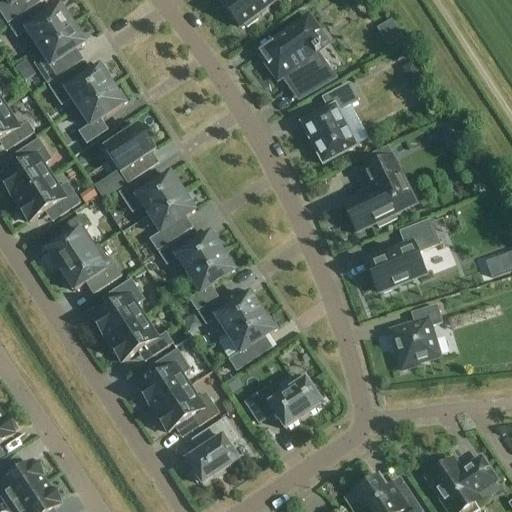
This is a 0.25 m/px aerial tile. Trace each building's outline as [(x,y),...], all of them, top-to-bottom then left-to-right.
[(22,2),(24,0),(5,0),(0,3),(0,12),(8,25),(28,12),(22,2)] [(229,0),(223,5),(241,29),(245,26),(248,29),(259,21),(256,18),(275,4),(272,0),(229,0)] [(39,50),(73,28),(61,9),(37,25),(31,15),(11,28),(17,39),(27,32),(39,50)] [(319,73),(309,59),(315,54),(316,56),(322,52),(320,50),(327,46),(310,22),(292,35),(291,33),(261,55),(279,81),(284,77),(300,99),(329,82),(321,72),(319,73)] [(73,28),(39,50),(46,60),(36,67),(48,85),(68,72),(62,62),(85,46),(73,28)] [(388,62),(403,53),(392,33),(377,42),(388,62)] [(401,70),(412,90),(422,84),(412,64),(401,70)] [(79,111),(113,88),(108,81),(111,79),(103,68),(77,86),(70,76),(50,89),(62,108),(72,101),(79,111)] [(324,167),(358,148),(339,113),(358,103),(349,87),(324,100),(330,111),(302,125),(324,167)] [(113,88),(79,111),(91,128),(81,135),(88,145),(107,132),(101,122),(128,104),(121,94),(118,95),(113,88)] [(181,111),(192,129),(208,120),(197,102),(181,111)] [(5,109),(0,112),(0,144),(8,139),(14,149),(35,136),(28,125),(20,131),(5,109)] [(454,120),(437,129),(449,152),(465,144),(462,137),(468,133),(463,123),(457,126),(454,120)] [(105,153),(127,187),(147,174),(140,164),(155,154),(139,130),(105,153)] [(16,203),(52,179),(44,167),(52,162),(39,142),(19,155),(25,165),(2,181),(16,203)] [(368,171),(393,159),(388,148),(363,161),(368,171)] [(379,230),(397,221),(395,216),(416,206),(393,159),(368,171),(364,173),(373,191),(343,206),(357,235),(377,225),(379,230)] [(150,218),(184,195),(172,177),(147,193),(141,183),(121,196),(133,214),(143,208),(150,218)] [(52,179),(16,203),(30,225),(54,209),(61,219),(81,206),(68,186),(60,191),(52,179)] [(94,190),(82,198),(87,206),(99,198),(94,190)] [(184,195),(150,218),(161,236),(151,242),(158,253),(178,239),(172,229),(196,214),(184,195)] [(62,273),(93,253),(80,234),(89,228),(82,217),(61,231),(67,241),(49,253),(62,273)] [(384,295),(397,291),(396,288),(425,276),(417,256),(440,247),(430,223),(401,235),(407,248),(368,264),(380,294),(383,293),(384,295)] [(223,255),(218,248),(221,246),(214,235),(187,253),(180,243),(160,256),(167,267),(177,260),(189,278),(223,255)] [(62,273),(77,295),(87,288),(94,298),(124,278),(111,258),(101,265),(93,253),(62,273)] [(211,290),(235,274),(223,255),(189,278),(201,295),(191,302),(198,313),(218,299),(211,290)] [(109,343),(144,320),(136,308),(144,302),(131,283),(111,296),(118,306),(94,321),(109,343)] [(229,337),(263,315),(251,297),(227,313),(221,303),(201,316),(207,326),(217,320),(229,337)] [(402,372),(420,367),(420,365),(439,359),(430,329),(442,325),(437,309),(413,316),(416,327),(393,334),(396,346),(394,346),(402,372)] [(263,315),(229,337),(229,338),(241,356),(231,363),(238,373),(259,360),(252,349),(265,340),(277,332),(271,321),(268,323),(263,315)] [(144,320),(109,343),(123,365),(146,349),(153,359),(173,346),(166,336),(158,341),(144,320)] [(155,413),(190,389),(182,377),(190,372),(177,352),(157,366),(164,376),(140,391),(155,413)] [(238,381),(228,388),(232,395),(243,388),(238,381)] [(312,390),(307,382),(277,402),(269,391),(246,406),(260,426),(272,417),(271,416),(274,413),(286,432),(323,407),(321,404),(325,401),(316,388),(312,390)] [(190,389),(155,413),(169,435),(193,419),(199,429),(219,416),(206,396),(198,401),(190,389)] [(228,402),(222,407),(228,415),(234,411),(228,402)] [(0,418),(0,445),(13,437),(0,418)] [(203,486),(238,463),(228,448),(239,441),(226,421),(193,443),(201,454),(188,463),(194,472),(190,475),(197,486),(201,484),(203,486)] [(497,483),(482,461),(462,474),(455,463),(428,480),(448,511),(477,511),(474,507),(481,502),(477,497),(497,483)] [(0,497),(1,497),(9,509),(45,486),(30,464),(7,479),(0,469),(0,497)] [(421,511),(401,480),(388,488),(380,477),(367,485),(366,484),(354,492),(355,494),(345,501),(352,511),(421,511)] [(45,486),(9,509),(10,511),(52,511),(59,508),(45,486)]
